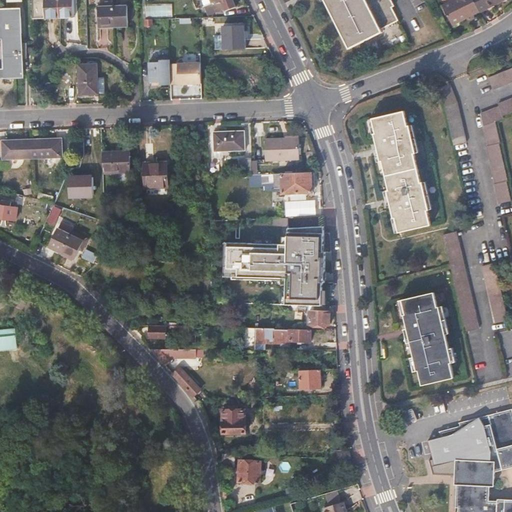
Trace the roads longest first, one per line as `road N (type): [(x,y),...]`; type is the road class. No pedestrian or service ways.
road 1 (secondary): [(391,511),(364,418),(337,173),(313,105)]
road 2 (residential): [(214,511),(198,431),(182,402),(74,287),(0,251)]
road 3 (residential): [(313,105),(479,41),(511,18)]
road 4 (residential): [(137,112),(313,105)]
road 5 (residential): [(0,117),(137,112)]
